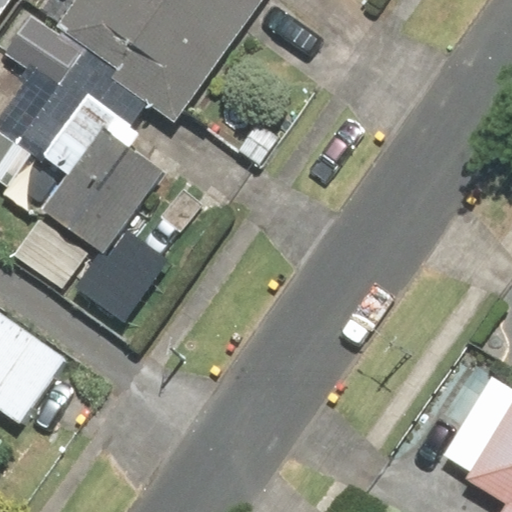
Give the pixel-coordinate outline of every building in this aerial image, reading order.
[(186,128),(275,0),(93,0),(70,32),(96,50),(89,61),(186,128)] [(35,159),(0,132),(0,193),(6,198),(35,159)] [(125,147),(102,132),(73,174),(42,218),(105,261),(165,175),(125,147)] [(511,511),(511,383),(500,376),(452,458),(481,474),(476,482),(511,502),(511,511)] [(0,397),(0,478),(24,444),(0,427),(0,419),(10,405),(0,397)]
